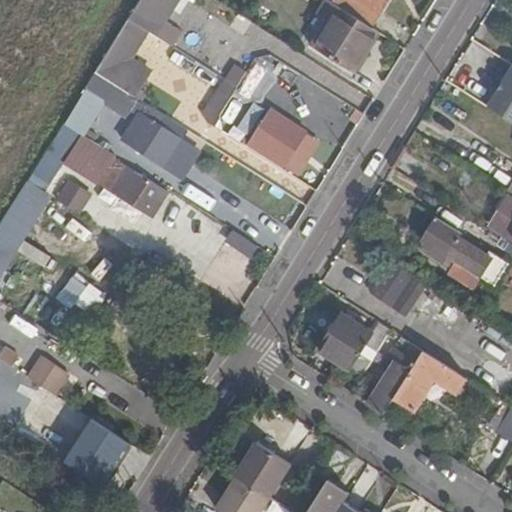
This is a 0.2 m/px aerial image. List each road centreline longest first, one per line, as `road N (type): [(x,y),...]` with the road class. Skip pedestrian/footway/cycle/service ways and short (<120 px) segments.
road 1 (residential): [(466,0),(242,356)]
road 2 (residential): [(489,511),(242,356)]
road 3 (residential): [(242,356),(145,511)]
